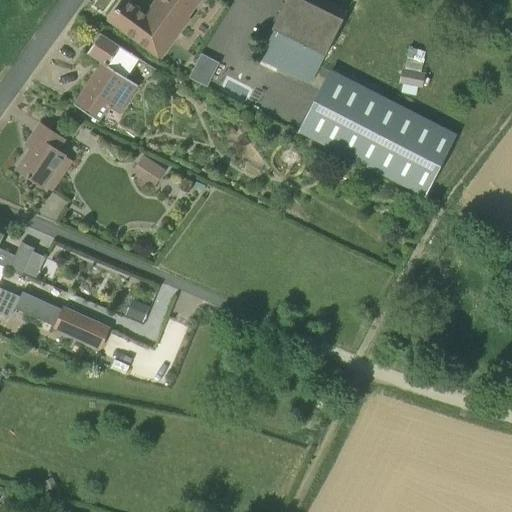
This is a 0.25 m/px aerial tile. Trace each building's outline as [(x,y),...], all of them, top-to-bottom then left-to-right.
[(185,17),(197,0),(158,0),(147,16),(125,0),(123,0),(110,19),(151,50),(179,12),(185,17)] [(312,85),(343,20),(302,0),(279,0),(252,56),(312,85)] [(302,0),(343,20),(348,11),(326,0),(302,0)] [(139,58),(100,33),(87,53),(103,64),(76,104),(100,121),(109,107),(119,114),(139,85),(126,77),(138,59),(152,68),(155,63),(142,54),(139,58)] [(418,95),(423,59),(405,57),(400,92),(418,95)] [(426,195),(456,136),(325,70),(296,130),(426,195)] [(44,186),(65,154),(59,150),(65,141),(40,124),(26,145),(31,149),(17,169),(30,178),(31,177),(44,186)] [(154,185),(163,171),(141,157),(132,171),(154,185)] [(15,255),(0,248),(0,239),(3,234),(0,232),(0,264),(6,267),(22,274),(34,248),(21,242),(15,255)] [(0,314),(11,320),(16,309),(54,326),(62,307),(24,290),(20,298),(0,288),(0,314)] [(143,322),(149,307),(135,301),(128,316),(143,322)] [(104,348),(112,330),(62,307),(54,326),(104,348)]
